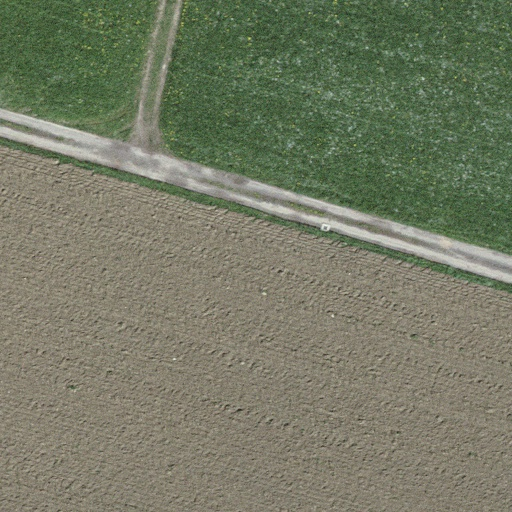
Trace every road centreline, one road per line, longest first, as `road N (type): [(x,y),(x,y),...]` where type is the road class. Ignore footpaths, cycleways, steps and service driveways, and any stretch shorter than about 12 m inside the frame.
road 1 (track): [(0,124),(511,273)]
road 2 (track): [(171,0),(137,163)]
